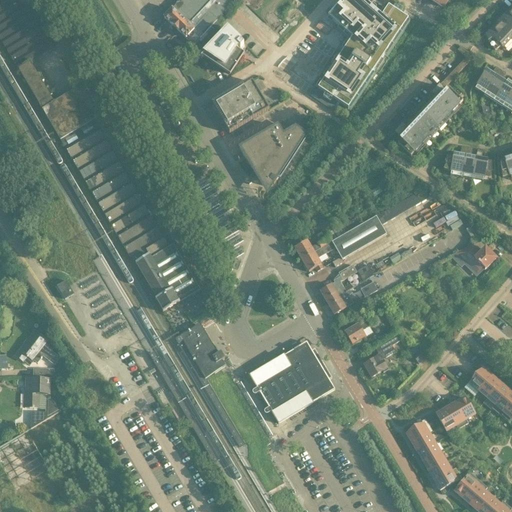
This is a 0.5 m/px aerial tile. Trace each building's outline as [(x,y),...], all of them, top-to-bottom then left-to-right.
[(29,0),(0,0),(0,39),(18,69),(43,111),(61,142),(130,258),(132,257),(135,263),(156,299),(155,300),(156,302),(157,302),(162,311),(162,312),(163,313),(201,291),(174,246),(175,246),(100,119),(82,88),(54,105),(50,97),(52,96),(48,89),(46,90),(42,84),(44,82),(40,75),(37,76),(30,63),(57,46),(29,0)] [(181,0),(164,19),(194,47),(212,27),(216,31),(223,24),(219,20),(235,3),(239,7),(246,0),(181,0)] [(352,40),(318,91),(348,111),(408,21),(388,8),(382,18),(361,0),(344,0),(328,18),(352,40)] [(430,0),(443,8),(448,0),(430,0)] [(511,11),(492,34),(487,40),(495,52),(501,47),(503,48),(511,38),(511,11)] [(227,31),(201,59),(201,60),(203,58),(230,76),(243,56),(241,54),(244,49),(243,48),(244,47),(227,31)] [(466,58),(439,87),(443,91),(475,57),(461,48),(458,51),(466,58)] [(487,92),(500,71),(496,68),(491,75),(486,72),(477,86),(487,92)] [(500,71),(487,92),(496,98),(505,85),(500,82),(505,74),(500,71)] [(229,135),(269,111),(252,83),(213,107),(229,135)] [(505,85),(496,98),(505,104),(511,92),(511,83),(509,88),(505,85)] [(450,89),(398,144),(411,157),(463,101),(450,89)] [(434,93),(428,99),(432,103),(437,96),(434,93)] [(425,102),(421,107),(425,110),(429,106),(425,102)] [(417,110),(413,115),(417,118),(421,114),(417,110)] [(410,118),(406,123),(410,126),(414,122),(410,118)] [(403,126),(398,130),(402,134),(406,130),(403,126)] [(268,186),(270,183),(274,185),(306,136),(296,130),(292,136),(289,134),(284,137),(278,127),(240,150),(246,160),(247,163),(250,166),(252,169),(254,172),(258,175),(261,177),(265,180),(263,184),(263,185),(263,186),(264,187),(265,187),(266,187),(267,187),(268,186)] [(462,174),(467,148),(462,147),(460,157),(449,156),(444,170),(451,172),(462,174)] [(467,148),(462,174),(473,176),(476,160),(471,159),(472,149),(467,148)] [(511,176),(511,148),(508,149),(511,159),(500,162),(503,178),(510,177),(511,176)] [(478,150),(476,160),(473,176),(484,178),(492,178),(492,163),(481,161),(483,151),(478,150)] [(381,227),(398,217),(393,208),(376,218),(381,227)] [(333,243),(369,222),(363,214),(328,234),(333,243)] [(332,243),(336,249),(341,258),(342,261),(386,236),(381,227),(376,218),(369,222),(333,243),(332,243)] [(460,221),(450,227),(452,232),(468,222),(467,220),(461,223),(460,221)] [(473,226),(466,231),(472,241),(479,237),(473,226)] [(302,261),(331,244),(326,235),(316,241),(318,244),(311,249),(307,242),(295,249),(302,261)] [(332,243),(331,244),(302,261),(305,266),(304,267),(307,272),(308,271),(309,273),(315,269),(317,273),(323,269),(321,266),(318,260),(336,249),(332,243)] [(474,245),(457,253),(477,273),(483,267),(484,268),(483,269),(484,269),(494,259),(495,260),(485,250),(482,253),(474,245)] [(398,254),(390,259),(393,265),(412,254),(410,250),(399,256),(398,254)] [(155,348),(106,254),(96,259),(145,353),(155,348)] [(332,263),(335,268),(343,263),(344,263),(342,261),(341,258),(332,263)] [(327,303),(349,291),(353,289),(350,285),(344,289),(340,283),(343,281),(343,282),(357,273),(352,266),(339,274),(339,275),(333,281),(334,281),(333,282),(334,283),(320,292),(327,303)] [(368,266),(357,272),(363,282),(373,276),(368,266)] [(377,281),(360,291),(365,298),(362,300),(365,305),(396,287),(390,278),(383,282),(382,281),(378,283),(377,281)] [(66,283),(58,287),(65,300),(73,295),(68,287),(66,283)] [(352,295),(349,291),(327,303),(335,316),(346,309),(345,309),(353,304),(348,297),(352,295)] [(371,317),(345,333),(349,340),(348,341),(350,344),(351,344),(352,345),(372,333),(368,327),(375,323),(371,317)] [(200,326),(175,340),(181,351),(181,352),(201,384),(225,369),(222,362),(225,361),(224,359),(221,354),(218,356),(203,331),(200,326)] [(25,345),(16,357),(23,362),(27,357),(32,361),(33,360),(37,363),(42,357),(55,366),(61,359),(51,351),(54,348),(47,342),(35,333),(28,342),(27,341),(25,344),(25,345)] [(370,362),(364,366),(371,378),(382,372),(383,374),(388,371),(382,361),(395,353),(392,347),(400,342),(397,336),(375,350),(378,355),(369,360),(370,362)] [(306,343),(250,377),(278,425),(335,391),(329,381),(332,379),(315,350),(312,352),(306,343)] [(420,351),(413,357),(419,364),(426,359),(420,351)] [(33,369),(33,379),(51,379),(54,379),(54,370),(33,369)] [(491,377),(483,370),(470,385),(479,392),(491,377)] [(479,392),(487,399),(500,384),(491,377),(479,392)] [(25,388),(25,409),(37,409),(40,409),(40,393),(46,393),(45,413),(45,421),(61,411),(50,396),(51,379),(33,379),(26,379),(26,388),(25,388)] [(487,399),(495,406),(508,392),(500,384),(487,399)] [(495,406),(492,409),(501,417),(511,403),(511,395),(508,392),(495,406)] [(456,404),(465,421),(466,421),(475,415),(465,399),(456,404)] [(177,405),(186,419),(192,415),(183,401),(177,405)] [(511,403),(501,417),(509,424),(511,421),(511,420),(511,403)] [(446,410),(458,431),(468,425),(466,421),(465,421),(456,404),(446,410)] [(436,416),(438,419),(448,436),(458,431),(446,410),(436,416)] [(31,413),(31,430),(45,421),(45,413),(31,413)] [(423,426),(423,425),(420,427),(416,429),(413,431),(410,433),(407,435),(412,444),(429,435),(423,426)] [(434,444),(429,435),(412,444),(418,454),(434,444)] [(423,463),(440,454),(434,444),(418,454),(423,463)] [(429,473),(445,463),(440,454),(423,463),(429,473)] [(451,473),(445,463),(429,473),(435,482),(451,473)] [(445,489),(450,486),(457,482),(451,473),(435,482),(440,492),(445,489)] [(470,474),(454,492),(463,500),(479,481),(470,474)] [(479,481),(463,500),(471,507),(484,492),(487,489),(479,481)] [(480,511),(492,499),(484,492),(471,507),(477,511),(480,511)] [(492,499),(480,511),(494,511),(500,506),(499,506),(492,499)] [(499,506),(500,506),(494,511),(510,511),(511,510),(503,502),(499,506)]
